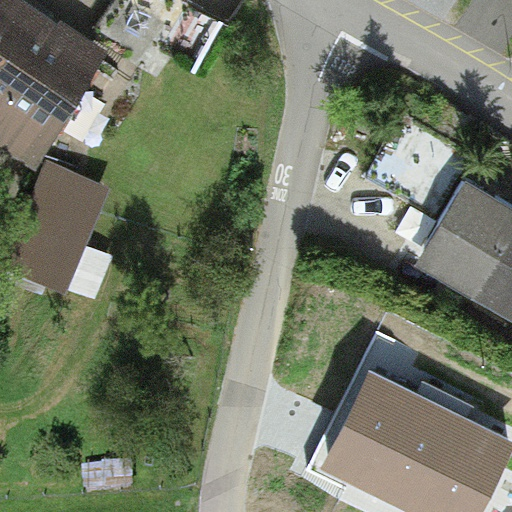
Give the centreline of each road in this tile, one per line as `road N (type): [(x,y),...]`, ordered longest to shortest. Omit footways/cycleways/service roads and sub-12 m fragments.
road 1 (residential): [(346,9),(312,91),(283,206),(236,511)]
road 2 (residential): [(346,9),(511,106)]
